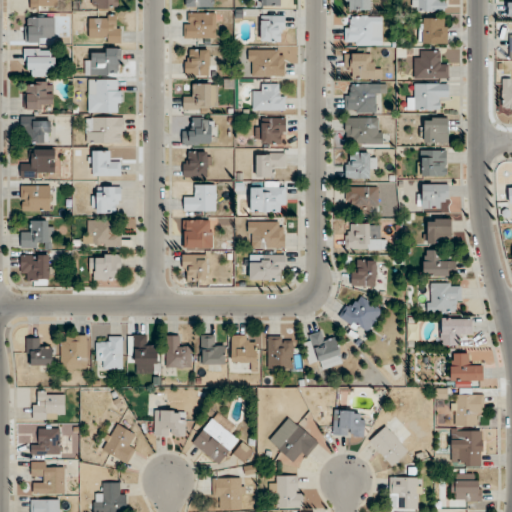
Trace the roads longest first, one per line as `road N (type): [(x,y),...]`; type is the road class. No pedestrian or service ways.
road 1 (residential): [(0,304),(282,305),(304,297),(316,273),(316,0)]
road 2 (residential): [(511,339),(484,215),(479,0)]
road 3 (residential): [(153,0),(155,304)]
